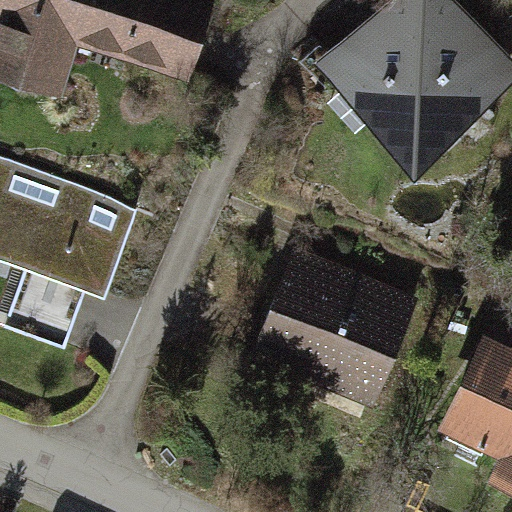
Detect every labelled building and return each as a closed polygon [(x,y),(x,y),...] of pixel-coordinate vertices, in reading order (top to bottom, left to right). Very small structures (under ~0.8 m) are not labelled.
[(220,0),(2,0),(0,9),(0,70),(72,90),(84,45),(199,76),(220,0)] [(511,92),(511,54),(462,0),(383,0),(326,52),(430,166),(511,92)] [(326,0),(342,19),(365,0),(326,0)] [(147,202),(0,153),(0,251),(118,291),(147,202)] [(420,296),(297,245),(250,357),(373,408),(420,296)] [(511,343),(492,335),(452,425),(511,451),(499,479),(511,484),(511,343)]
